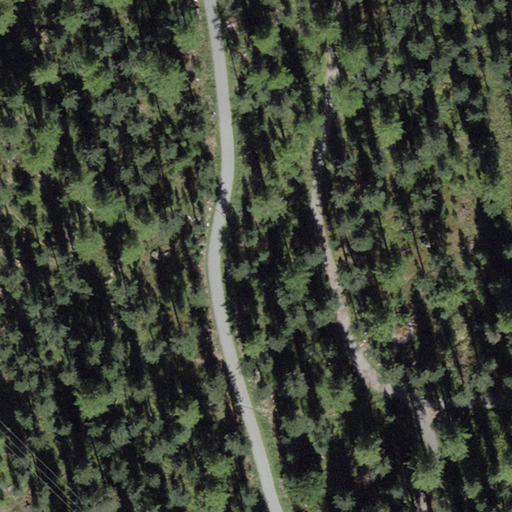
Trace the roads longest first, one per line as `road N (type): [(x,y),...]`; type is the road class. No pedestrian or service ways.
road 1 (track): [(272,511),(220,316),(226,111),(206,0)]
road 2 (track): [(336,0),(320,237),(344,330),(368,369),(408,399),(428,403)]
